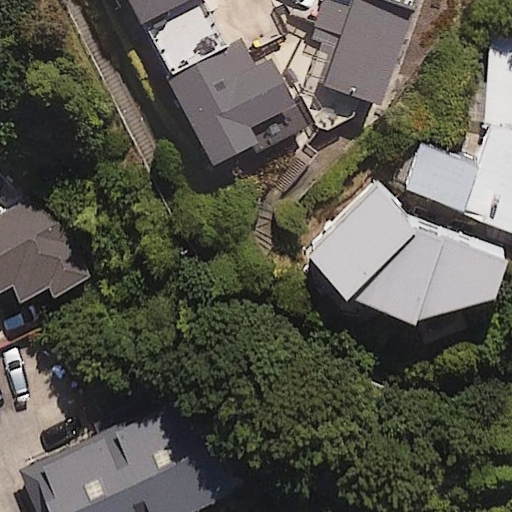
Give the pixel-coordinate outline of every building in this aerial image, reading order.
[(126,0),(140,28),(198,0),(126,0)] [(325,0),(315,31),(343,40),(326,91),(383,111),(421,0),(325,0)] [(511,31),(490,31),(490,128),(479,158),(426,139),(409,186),(511,223),(511,31)] [(255,69),(245,49),(172,84),(214,171),(259,150),(250,132),(295,111),(271,61),(255,69)] [(511,248),(426,220),(379,176),(315,246),(358,286),(418,310),(506,289),(511,271),(511,248)] [(96,275),(58,190),(0,215),(0,288),(19,280),(30,305),(96,275)] [(226,443),(201,386),(28,462),(49,511),(187,511),(251,484),(232,440),(226,443)]
